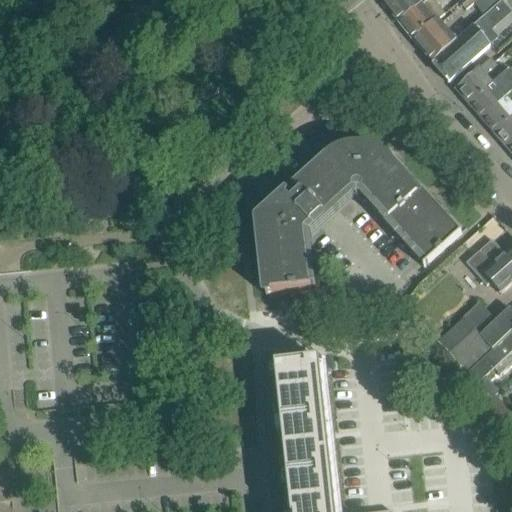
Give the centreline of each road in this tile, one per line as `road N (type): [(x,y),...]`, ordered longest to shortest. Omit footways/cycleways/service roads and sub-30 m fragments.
road 1 (residential): [(389,49),(209,193),(185,227),(202,314),(273,341),(324,295),(370,289),(382,277),(332,221)]
road 2 (residential): [(511,195),(389,49)]
road 3 (unknown): [(328,358),(357,365),(373,511)]
